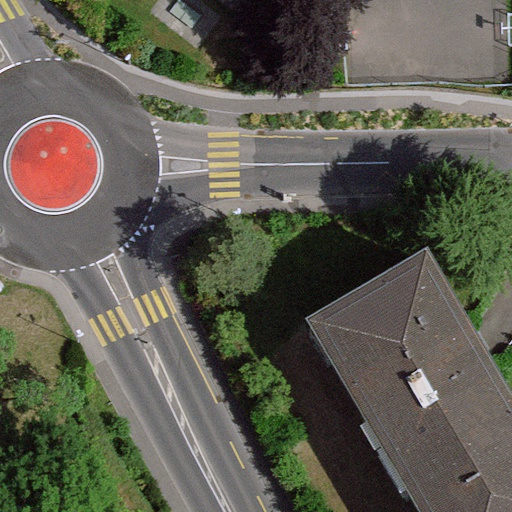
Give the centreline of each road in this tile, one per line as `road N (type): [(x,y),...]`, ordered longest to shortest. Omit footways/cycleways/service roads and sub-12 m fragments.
road 1 (residential): [(128,166),(511,157)]
road 2 (tertiary): [(229,511),(92,232)]
road 3 (tertiary): [(128,166),(111,121),(93,105),(70,95),(22,100)]
